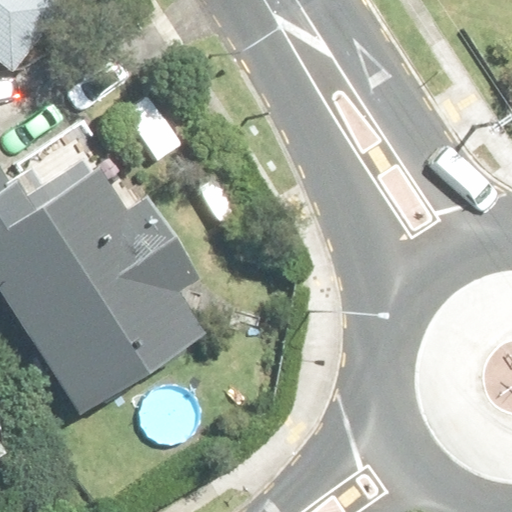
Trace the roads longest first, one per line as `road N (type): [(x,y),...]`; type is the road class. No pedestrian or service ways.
road 1 (tertiary): [(294,0),(453,238)]
road 2 (tertiary): [(418,477),(393,429),(384,377),(392,324),(415,276),(453,238)]
